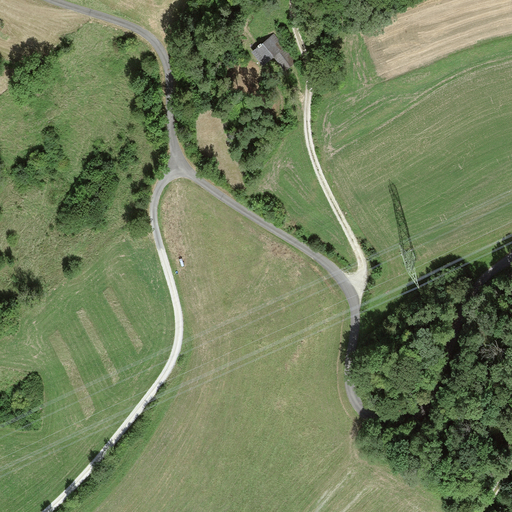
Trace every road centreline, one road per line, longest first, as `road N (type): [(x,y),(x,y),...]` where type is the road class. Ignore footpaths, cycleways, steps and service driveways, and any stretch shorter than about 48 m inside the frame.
road 1 (unclassified): [(511,256),(470,299),(434,394),(403,416),(367,413),(354,401),(349,378),(355,306),(341,279),(182,168),(166,71),(149,37),(50,0)]
road 2 (track): [(182,168),(158,187),(153,203),(177,315),(174,352),(101,455),(43,511)]
road 3 (track): [(349,291),(361,268),(312,158),(305,53),(292,0)]
